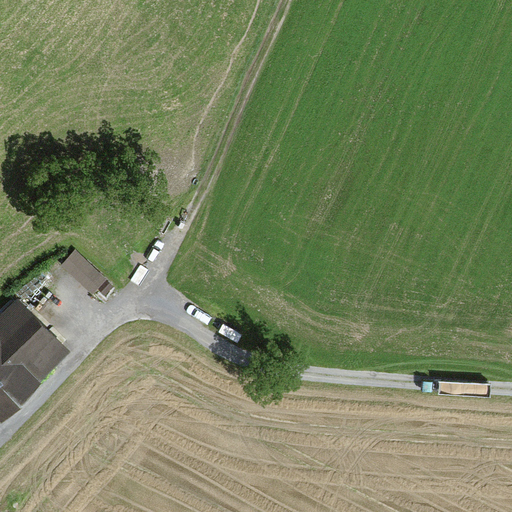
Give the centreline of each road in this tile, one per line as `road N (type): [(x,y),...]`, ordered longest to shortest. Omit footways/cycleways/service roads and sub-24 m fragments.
road 1 (track): [(115,317),(161,313),(254,358),(311,372),(511,386)]
road 2 (track): [(115,317),(197,201),(288,0)]
road 3 (track): [(0,434),(115,317)]
